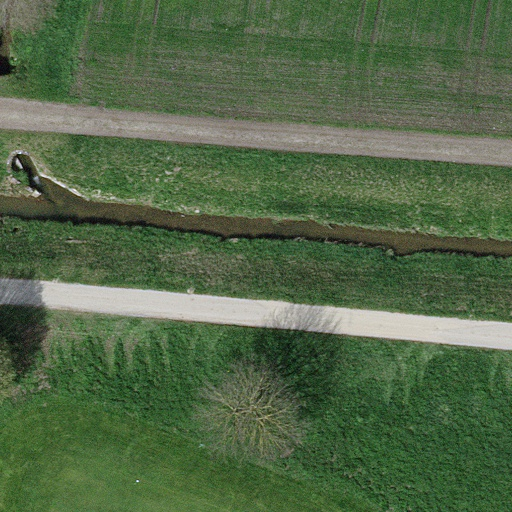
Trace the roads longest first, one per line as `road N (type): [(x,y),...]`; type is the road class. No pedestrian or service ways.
road 1 (track): [(0,306),(511,350)]
road 2 (track): [(0,128),(511,170)]
